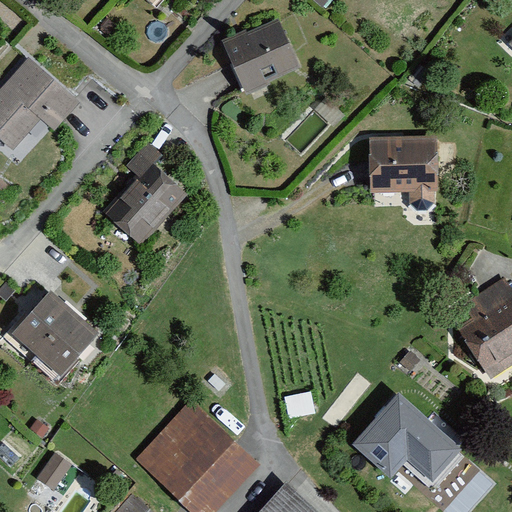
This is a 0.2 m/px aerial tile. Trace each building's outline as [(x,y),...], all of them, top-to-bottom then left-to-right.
[(299,75),(277,28),(223,52),(245,100),(299,75)] [(72,108),(26,67),(0,96),(0,146),(10,155),(38,124),(49,133),(72,108)] [(364,146),(366,196),(435,195),(433,145),(364,146)] [(137,249),(180,198),(145,170),(103,220),(137,249)] [(511,348),(511,283),(511,281),(447,320),(477,370),(511,348)] [(95,340),(45,298),(8,341),(58,383),(95,340)] [(460,450),(398,396),(354,446),(391,478),(408,460),(433,482),(460,450)] [(182,397),(131,456),(196,511),(207,511),(254,458),(182,397)] [(56,451),(38,476),(54,488),(72,463),(56,451)] [(154,511),(122,486),(101,511),(154,511)] [(304,511),(280,489),(258,511),(304,511)]
